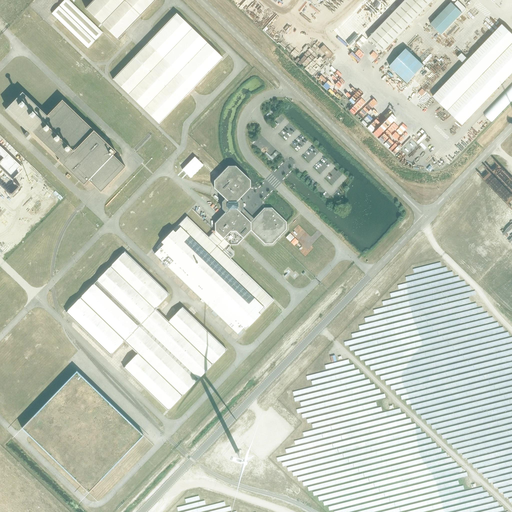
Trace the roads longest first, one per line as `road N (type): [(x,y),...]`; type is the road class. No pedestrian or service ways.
road 1 (unclassified): [(426,216),(141,511)]
road 2 (unclassified): [(426,216),(201,0)]
road 3 (track): [(320,327),(511,510)]
road 4 (unclassified): [(511,127),(426,216)]
